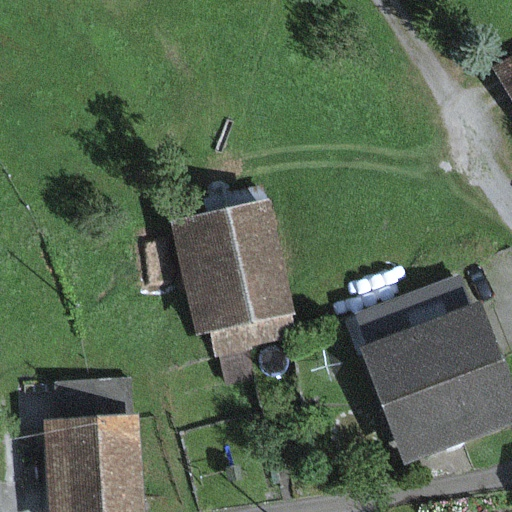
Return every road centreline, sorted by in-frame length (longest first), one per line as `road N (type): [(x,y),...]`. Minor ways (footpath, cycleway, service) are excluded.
road 1 (unknown): [(511,213),(497,197),(463,114),(387,0)]
road 2 (residential): [(511,472),(296,511)]
